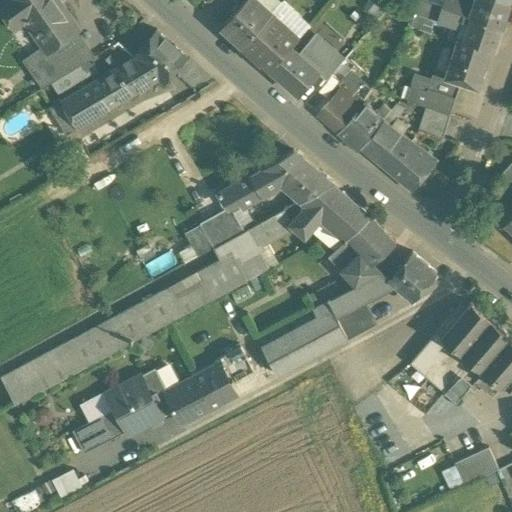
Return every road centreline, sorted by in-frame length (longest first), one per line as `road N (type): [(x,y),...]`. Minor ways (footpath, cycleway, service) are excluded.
road 1 (tertiary): [(164,0),(446,238)]
road 2 (residential): [(490,109),(446,238)]
